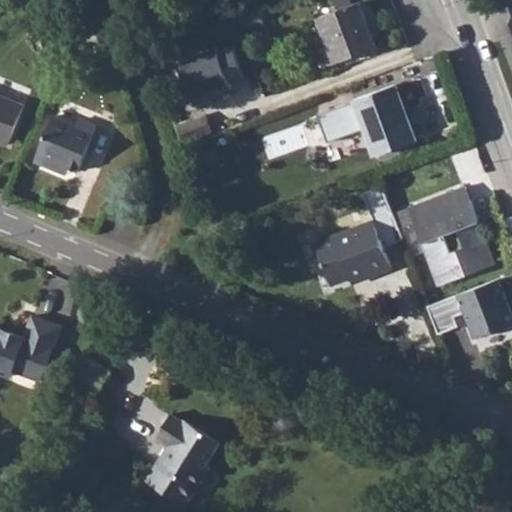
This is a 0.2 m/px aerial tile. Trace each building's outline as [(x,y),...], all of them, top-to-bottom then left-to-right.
[(377,47),(360,2),(320,17),(337,62),(377,47)] [(217,47),(180,61),(197,104),(211,99),(212,96),(233,88),(231,82),(245,77),(233,47),(219,52),(217,47)] [(411,109),(401,82),(355,99),(356,100),(319,114),(328,143),(366,129),(376,156),(418,140),(407,110),(411,109)] [(25,105),(0,95),(0,140),(9,144),(25,105)] [(207,115),(179,125),(184,142),(213,131),(207,115)] [(77,126),(54,116),(36,160),(57,169),(60,163),(71,167),(79,171),(98,126),(80,119),(77,126)] [(71,167),(60,163),(57,169),(68,174),(71,167)] [(365,193),(375,221),(317,243),(333,284),(351,277),(353,282),(393,267),(385,247),(404,239),(383,186),(365,193)] [(405,227),(416,223),(440,285),(496,263),(466,186),(399,211),(405,227)] [(198,253),(191,250),(187,260),(195,262),(198,253)] [(511,309),(500,278),(430,306),(440,333),(460,326),(456,316),(466,312),(476,338),(511,324),(511,309)] [(63,326),(34,316),(26,336),(12,331),(10,336),(0,332),(1,330),(0,329),(0,371),(12,376),(15,370),(42,381),(63,326)] [(113,373),(85,356),(71,377),(99,395),(113,373)] [(208,463),(222,441),(188,420),(186,423),(172,414),(159,435),(172,445),(150,480),(188,504),(211,465),(208,463)]
